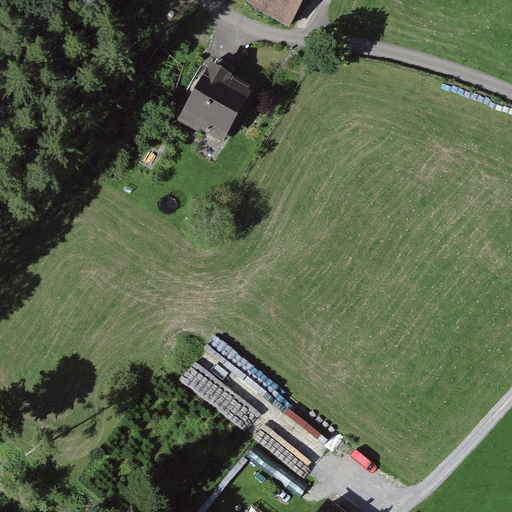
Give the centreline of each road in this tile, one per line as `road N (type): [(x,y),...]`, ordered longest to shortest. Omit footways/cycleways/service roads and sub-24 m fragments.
road 1 (track): [(511,394),(397,508),(203,371)]
road 2 (unclassified): [(511,91),(369,46),(265,33),(201,0)]
